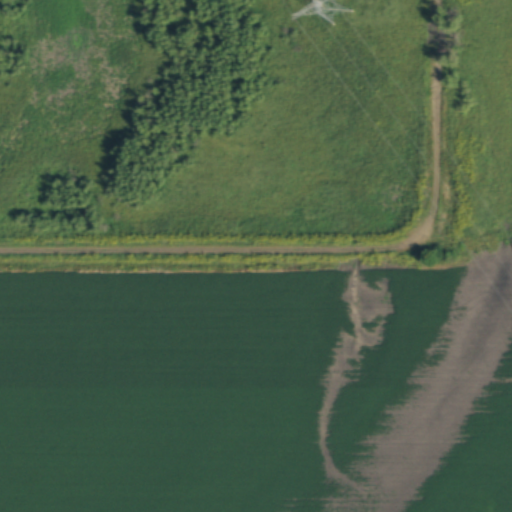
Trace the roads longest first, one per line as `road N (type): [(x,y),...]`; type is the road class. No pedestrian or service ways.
road 1 (residential): [(0,256),(429,258)]
road 2 (residential): [(429,258),(438,258),(439,0)]
